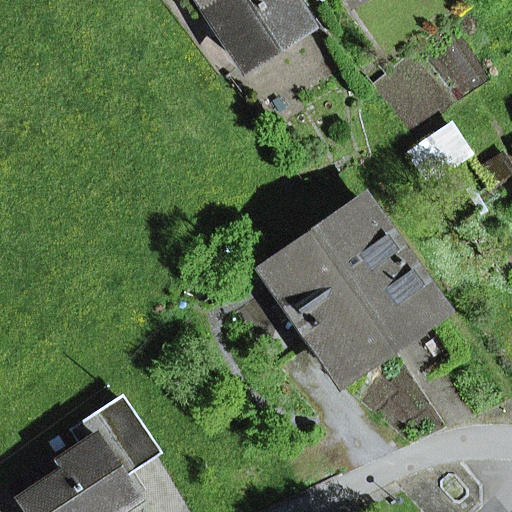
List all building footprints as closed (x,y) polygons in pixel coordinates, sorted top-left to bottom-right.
[(180,0),(192,16),(205,7),(241,65),(303,25),(286,0),(180,0)] [(430,174),(474,156),(464,129),(420,147),(430,174)] [(511,170),(511,148),(503,155),(511,170)] [(511,174),(511,170),(503,155),(477,171),(488,189),(511,174)] [(358,196),(308,231),(310,233),(384,340),(434,306),(358,196)] [(309,334),(336,373),(384,340),(310,233),(263,266),(277,285),(235,314),(268,362),(309,334)] [(112,511),(134,498),(118,473),(114,467),(125,460),(129,467),(154,450),(121,400),(71,432),(82,449),(58,465),(66,479),(36,498),(33,494),(20,501),(27,511),(112,511)] [(114,467),(118,473),(129,467),(125,460),(114,467)]
